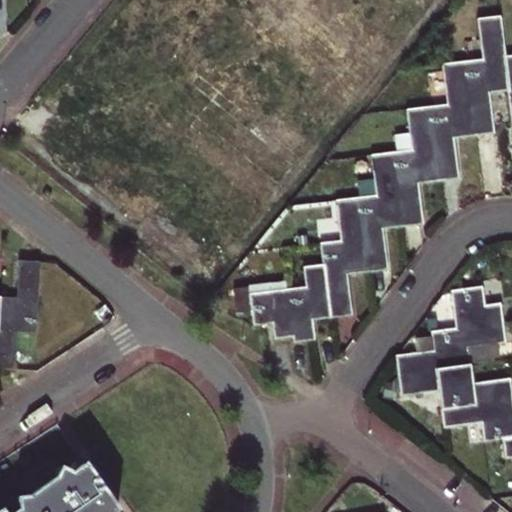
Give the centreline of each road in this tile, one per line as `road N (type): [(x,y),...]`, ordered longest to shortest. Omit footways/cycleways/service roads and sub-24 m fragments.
road 1 (residential): [(321,421),(447,250),(482,225),(511,221)]
road 2 (residential): [(0,189),(157,316)]
road 3 (residential): [(0,417),(157,316)]
road 4 (residential): [(157,316),(222,371),(253,423)]
road 5 (residential): [(321,421),(435,511)]
